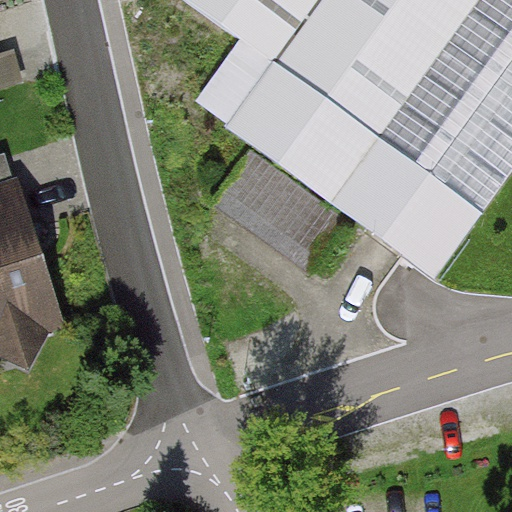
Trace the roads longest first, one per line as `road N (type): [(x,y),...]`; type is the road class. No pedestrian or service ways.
road 1 (residential): [(175,454),(173,392),(74,0)]
road 2 (residential): [(37,511),(125,483),(175,454)]
